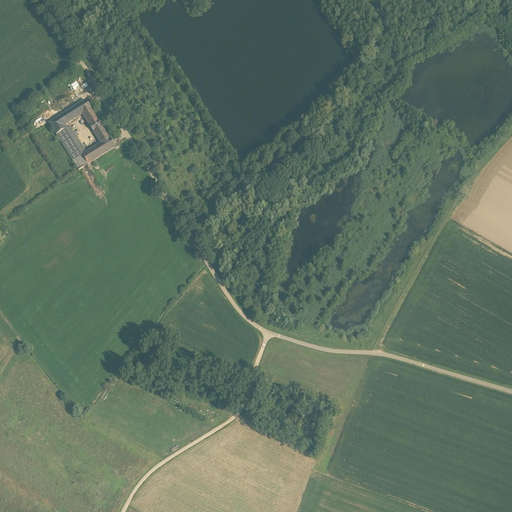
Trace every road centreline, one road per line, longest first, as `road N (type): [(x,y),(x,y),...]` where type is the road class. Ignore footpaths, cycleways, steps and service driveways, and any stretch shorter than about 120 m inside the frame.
road 1 (unclassified): [(511,391),(412,361),(309,347),(246,318),(42,0)]
road 2 (track): [(123,511),(146,475),(236,415),(268,334)]
